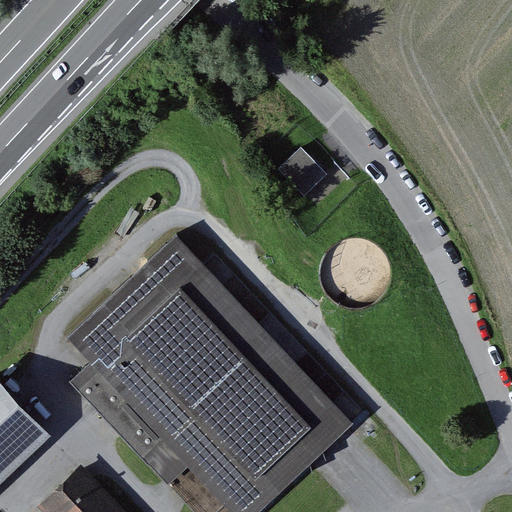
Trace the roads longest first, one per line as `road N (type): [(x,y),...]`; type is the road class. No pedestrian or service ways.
road 1 (unclassified): [(257,34),(388,169),(432,237),(511,416)]
road 2 (motorway): [(0,158),(145,0)]
